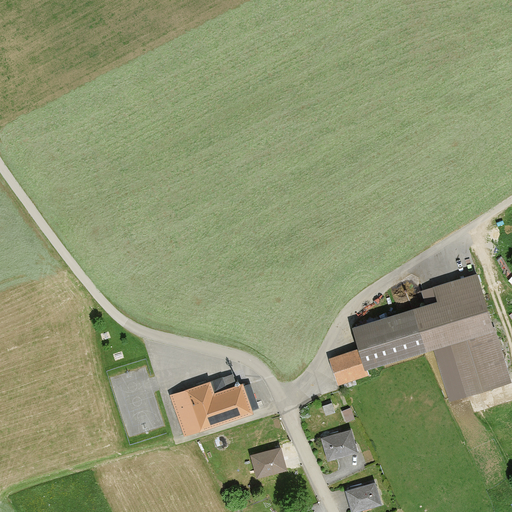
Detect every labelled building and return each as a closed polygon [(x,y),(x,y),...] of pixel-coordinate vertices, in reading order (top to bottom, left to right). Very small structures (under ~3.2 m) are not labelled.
[(509,381),(476,275),(435,288),(439,303),(354,329),(360,350),(365,366),(436,345),(453,398),(509,381)] [(360,350),(332,359),(339,382),(367,373),(365,366),(360,350)] [(222,378),(172,396),(185,434),(251,411),(250,410),(258,407),(250,384),(242,386),(242,385),(238,386),(236,381),(225,385),(222,378)] [(332,403),(323,406),(326,414),(335,411),(332,403)] [(350,431),(324,439),(329,458),(356,451),(350,431)] [(280,449),(253,456),(258,475),(285,468),(280,449)] [(374,483),(347,491),(353,510),(379,502),(374,483)]
